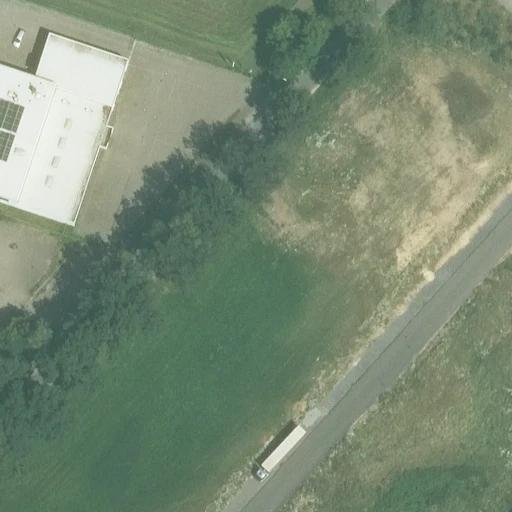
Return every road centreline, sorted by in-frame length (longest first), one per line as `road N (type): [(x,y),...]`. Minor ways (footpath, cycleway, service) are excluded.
road 1 (unclassified): [(0,425),(381,0)]
road 2 (residential): [(251,511),(511,226)]
